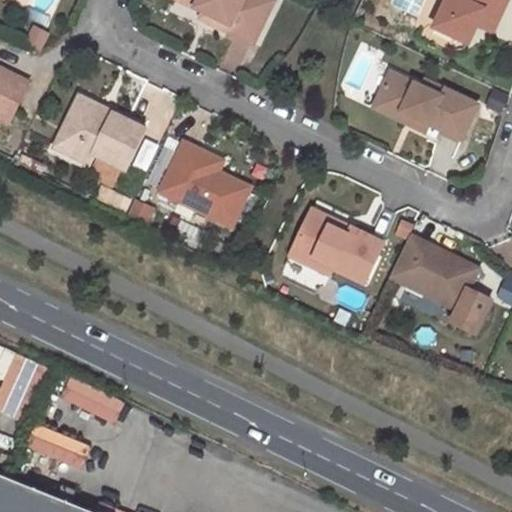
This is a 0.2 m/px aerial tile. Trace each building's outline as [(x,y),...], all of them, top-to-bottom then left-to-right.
[(209,4),(199,0),(181,0),(205,11),(209,4)] [(213,15),(240,28),(237,34),(262,46),(276,19),(250,6),(253,0),(199,0),(209,4),(205,11),(213,15)] [(283,5),(273,0),(253,0),(250,6),(276,19),(283,5)] [(508,0),(450,0),(437,26),(472,43),(481,23),(484,16),(492,20),(503,16),(510,1),(508,0)] [(209,22),(237,34),(240,28),(213,15),(209,22)] [(481,23),(495,31),(499,23),(503,16),(492,20),(484,16),(481,23)] [(27,44),(37,49),(45,35),(34,30),(27,44)] [(0,121),(18,129),(38,89),(0,70),(0,121)] [(446,98),(428,89),(395,74),(382,101),(420,120),(416,128),(461,150),(483,107),(449,90),(446,98)] [(372,108),(385,80),(374,75),(361,103),(372,108)] [(428,89),(446,98),(449,90),(431,82),(428,89)] [(378,109),(416,128),(420,120),(382,101),(378,109)] [(87,109),(120,125),(123,117),(90,102),(87,109)] [(157,133),(123,117),(120,125),(87,109),(70,145),(105,161),(106,159),(137,173),(157,133)] [(66,152),(101,168),(105,161),(70,145),(66,152)] [(226,161),(194,145),(191,151),(170,196),(241,230),(261,191),(229,175),(231,171),(223,167),(226,161)] [(231,171),(234,165),(226,161),(223,167),(231,171)] [(318,219),(357,239),(361,232),(321,212),(318,219)] [(357,239),(318,219),(299,259),(338,278),(342,272),(373,288),(392,247),(361,232),(357,239)] [(415,241),(454,259),(456,254),(418,236),(415,241)] [(398,277),(467,310),(487,269),(456,254),(454,259),(415,241),(398,277)] [(0,393),(0,412),(30,422),(48,364),(13,353),(0,393)] [(0,511),(98,511),(74,502),(78,491),(65,485),(59,496),(0,472),(0,511)]
